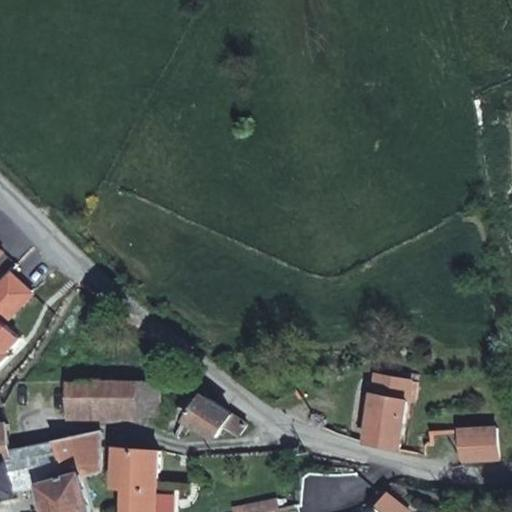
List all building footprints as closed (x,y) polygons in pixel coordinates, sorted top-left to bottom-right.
[(7,322),(35,293),(13,272),(0,285),(0,367),(11,357),(7,353),(22,338),(7,322)] [(412,379),(380,374),(368,443),(368,448),(400,452),(412,379)] [(72,382),(72,418),(100,418),(165,416),(165,382),(72,382)] [(249,426),(207,397),(189,420),(216,439),(225,427),(238,437),(240,438),(249,426)] [(16,447),(11,423),(0,424),(0,488),(19,486),(18,463),(66,457),(61,441),(16,447)] [(497,460),(495,430),(460,432),(462,463),(497,460)] [(103,434),(61,441),(66,457),(73,478),(87,475),(102,473),(103,449),(103,434)] [(128,511),(158,511),(163,453),(135,451),(128,484),(128,511)] [(94,511),(87,475),(73,478),(48,482),(54,511),(94,511)] [(390,495),(381,507),(387,511),(407,511),(410,509),(390,495)] [(236,511),(281,511),(280,500),(236,504),(236,511)]
